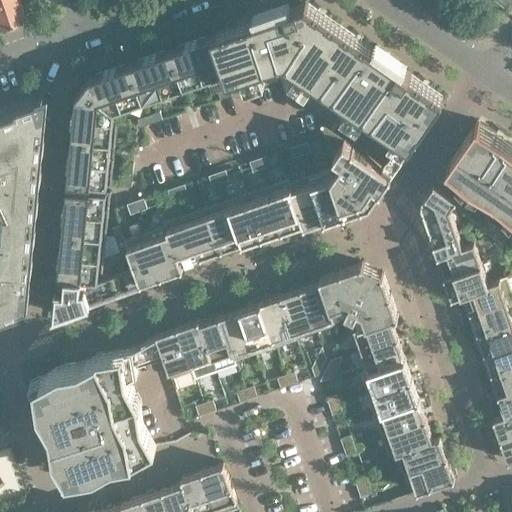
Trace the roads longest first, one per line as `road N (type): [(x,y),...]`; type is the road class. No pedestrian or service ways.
road 1 (residential): [(485,480),(405,249),(380,227),(484,69)]
road 2 (residential): [(257,511),(229,431),(231,413),(285,395),(296,404),(332,511)]
road 3 (residential): [(484,69),(383,0)]
